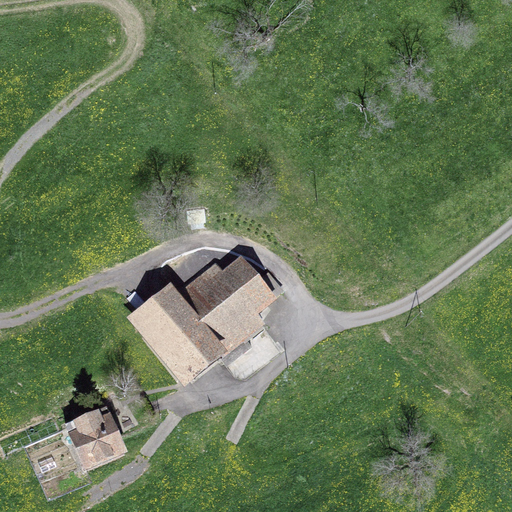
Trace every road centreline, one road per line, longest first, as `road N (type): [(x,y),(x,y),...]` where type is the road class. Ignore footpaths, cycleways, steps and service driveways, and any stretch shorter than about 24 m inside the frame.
road 1 (track): [(0,319),(174,248),(215,245),(259,260),(327,318)]
road 2 (track): [(102,0),(120,3),(132,27),(121,65),(7,117),(0,138)]
road 3 (unknown): [(327,318),(259,381),(194,403),(150,404)]
